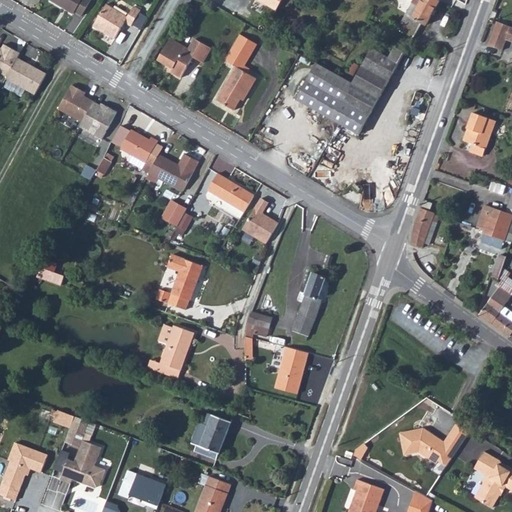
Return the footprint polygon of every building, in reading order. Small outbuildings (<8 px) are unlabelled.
[(92,0),(55,0),(77,12),(78,10),(84,14),(92,0)] [(428,25),(439,0),(422,0),(414,18),(408,15),(400,31),(415,38),(423,23),(428,25)] [(135,26),(145,10),(136,5),(130,15),(107,2),(94,24),(117,37),(127,21),(135,26)] [(511,40),(511,26),(493,19),(484,40),(497,45),(501,36),(511,40)] [(246,59),(252,63),(261,48),(242,36),(226,63),(236,69),(239,65),(242,66),(246,59)] [(0,70),(2,72),(12,54),(16,49),(0,39),(0,70)] [(191,62),(200,67),(208,54),(194,45),(189,53),(171,42),(158,63),(173,73),(170,76),(179,81),(191,62)] [(397,48),(393,54),(405,61),(409,54),(397,48)] [(405,61),(393,54),(390,60),(375,53),(355,87),(320,67),(299,102),(360,138),(405,61)] [(12,54),(2,72),(1,74),(30,91),(41,71),(32,66),(31,67),(19,61),(20,58),(12,54)] [(239,65),(236,69),(239,71),(251,78),(254,74),(248,70),(252,63),(246,59),(242,66),(239,65)] [(251,78),(239,71),(220,104),(236,114),(243,103),(247,98),(250,100),(260,83),(251,78)] [(83,88),(69,80),(54,104),(79,119),(92,97),(81,90),(83,88)] [(98,100),(92,97),(79,119),(77,123),(98,135),(114,108),(99,99),(98,100)] [(465,127),(460,138),(465,141),(463,147),(475,152),(490,118),(468,109),(461,125),(465,127)] [(456,137),(460,138),(465,127),(461,125),(456,137)] [(150,140),(131,129),(120,149),(134,157),(131,163),(150,174),(164,148),(157,144),(159,141),(152,137),(150,140)] [(201,163),(185,154),(179,166),(161,156),(150,176),(147,181),(157,186),(159,182),(185,195),(201,163)] [(115,162),(107,157),(99,171),(107,175),(115,162)] [(210,190),(246,212),(255,197),(219,175),(210,190)] [(269,204),(262,200),(243,231),(267,245),(279,225),(263,215),(269,204)] [(185,213),(169,204),(159,222),(174,231),(177,226),(185,213)] [(481,228),(485,230),(492,207),(488,206),(481,228)] [(408,235),(410,246),(422,249),(434,214),(417,207),(408,235)] [(489,245),(502,250),(511,219),(511,214),(492,207),(485,230),(489,231),(487,240),(489,245)] [(185,213),(177,226),(184,231),(192,218),(185,213)] [(511,219),(502,250),(504,251),(511,228),(511,219)] [(173,253),(170,259),(168,266),(179,270),(168,300),(167,303),(185,310),(186,307),(189,300),(191,301),(202,272),(204,265),(173,253)] [(497,280),(502,284),(503,281),(510,260),(504,258),(497,280)] [(46,280),(51,269),(35,263),(29,273),(46,280)] [(313,297),(319,276),(306,272),(299,292),(293,290),(290,298),(296,300),(288,321),(305,328),(316,299),(313,297)] [(431,280),(437,285),(440,278),(434,275),(431,280)] [(495,327),(507,309),(511,302),(511,290),(502,284),(499,288),(503,292),(484,319),(495,327)] [(495,327),(508,337),(511,331),(511,312),(507,309),(495,327)] [(253,359),(253,334),(269,335),(270,314),(247,313),(246,359),(253,359)] [(164,361),(160,372),(180,379),(197,335),(177,327),(176,329),(165,324),(159,341),(170,345),(164,361)] [(299,392),(311,352),(288,346),(277,386),(299,392)] [(147,367),(160,372),(164,361),(151,356),(147,367)] [(60,411),(57,421),(71,427),(75,416),(60,411)] [(198,447),(221,455),(233,422),(210,414),(198,447)] [(71,427),(70,430),(84,435),(85,433),(89,422),(75,416),(71,427)] [(471,434),(459,425),(445,443),(425,429),(401,433),(405,455),(419,453),(436,465),(439,462),(449,469),(467,441),(471,434)] [(65,442),(81,448),(84,440),(90,442),(92,436),(85,433),(84,435),(70,430),(65,442)] [(103,484),(107,468),(97,465),(102,446),(90,442),(84,440),(81,448),(76,462),(69,459),(62,480),(72,483),(74,479),(98,487),(103,484)] [(49,453),(16,441),(10,459),(12,459),(0,491),(0,494),(16,501),(26,474),(29,476),(33,467),(42,470),(49,453)] [(218,462),(221,455),(198,447),(196,454),(218,462)] [(494,456),(479,447),(470,464),(481,470),(477,477),(477,481),(470,494),(487,504),(494,492),(492,491),(498,481),(502,484),(510,489),(511,485),(511,468),(493,457),(494,456)] [(352,458),(354,453),(346,450),(344,455),(352,458)] [(129,471),(120,494),(129,497),(131,493),(144,498),(143,500),(148,501),(146,505),(157,509),(166,485),(129,471)] [(221,511),(233,483),(211,474),(195,511),(221,511)] [(377,511),(386,489),(358,479),(355,489),(358,490),(350,511),(377,511)] [(497,493),(502,484),(498,481),(492,491),(494,492),(497,493)] [(429,511),(434,500),(417,490),(408,511),(429,511)]
